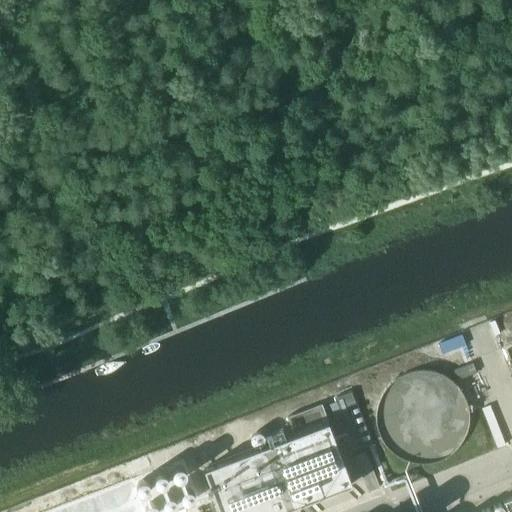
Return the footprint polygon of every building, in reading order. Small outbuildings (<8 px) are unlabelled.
[(453,370),(457,379),(476,372),(472,362),(453,370)] [(455,450),(458,447),(462,442),(465,435),(468,429),(469,424),(469,418),(469,411),(468,406),(466,399),(463,393),(459,387),(456,384),(452,380),(449,378),(444,375),(438,373),(433,371),(427,370),(418,370),(411,371),(405,373),(398,377),(394,379),(390,383),(385,389),(382,394),(379,401),(376,410),(376,417),(376,423),(378,429),(380,435),(383,441),(387,447),(392,452),(399,456),(405,460),(410,461),(416,463),(422,463),(428,463),(435,462),(442,459),(448,455),(455,450)] [(335,397),(355,448),(371,442),(351,391),(335,397)] [(322,403),(287,416),(294,434),(204,468),(220,511),(276,511),(352,483),(322,403)] [(366,450),(354,455),(368,491),(379,486),(366,450)] [(124,471),(25,511),(116,511),(137,503),(124,471)] [(145,511),(166,511),(163,495),(143,499),(145,511)] [(511,511),(511,495),(503,500),(507,511),(506,511),(511,511)]
